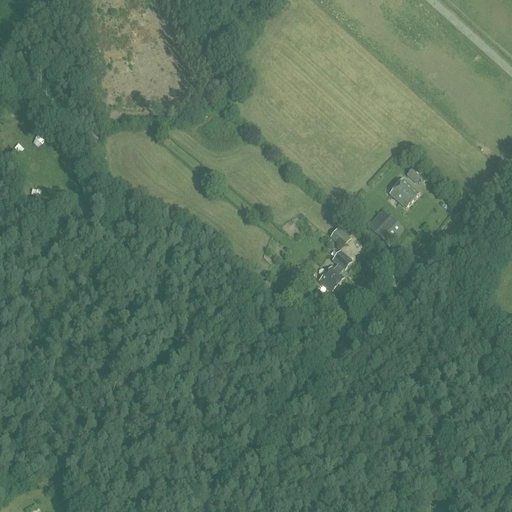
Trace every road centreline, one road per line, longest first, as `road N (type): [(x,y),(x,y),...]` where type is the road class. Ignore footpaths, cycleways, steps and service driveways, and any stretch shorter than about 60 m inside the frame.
road 1 (track): [(206,511),(511,167)]
road 2 (track): [(83,0),(97,33),(96,134)]
road 3 (track): [(0,246),(129,260)]
road 4 (track): [(30,249),(0,370)]
